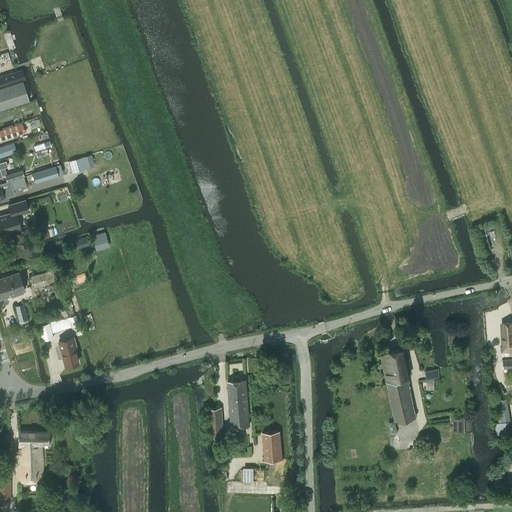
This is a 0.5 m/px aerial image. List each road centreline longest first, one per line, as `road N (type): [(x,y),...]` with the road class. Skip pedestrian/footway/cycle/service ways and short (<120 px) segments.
road 1 (unclassified): [(13,396),(295,334)]
road 2 (unclassified): [(295,334),(511,279)]
road 3 (unclassified): [(309,511),(305,372),(295,334)]
